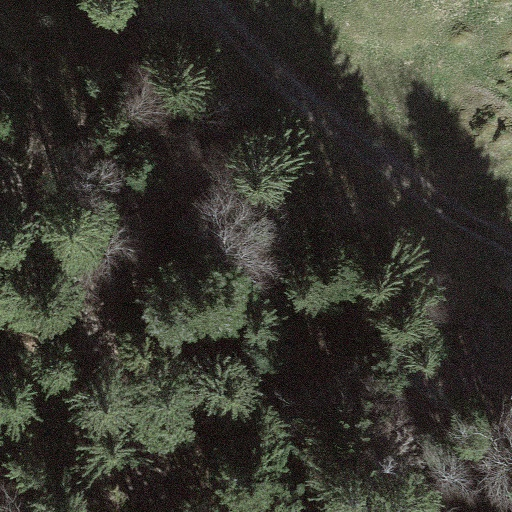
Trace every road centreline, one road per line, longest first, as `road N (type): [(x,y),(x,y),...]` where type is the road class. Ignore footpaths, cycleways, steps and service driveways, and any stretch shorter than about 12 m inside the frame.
road 1 (track): [(511,250),(367,165),(213,0)]
road 2 (track): [(0,179),(82,275),(162,511)]
